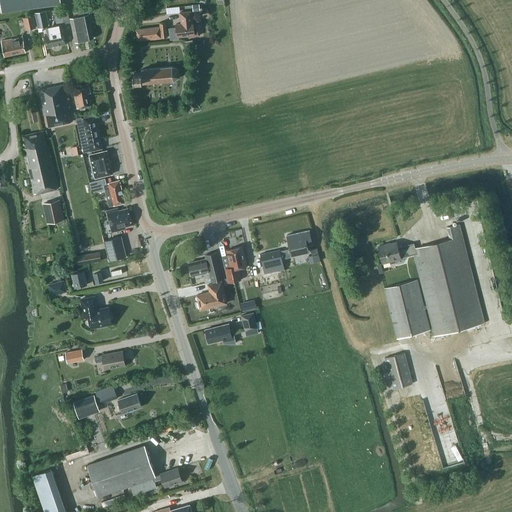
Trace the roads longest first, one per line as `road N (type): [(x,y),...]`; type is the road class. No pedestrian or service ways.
road 1 (tertiary): [(155,231),(511,159)]
road 2 (secondary): [(239,511),(154,263),(155,231)]
road 3 (secondary): [(155,231),(139,209),(107,52)]
road 4 (unclassified): [(15,154),(7,88),(13,71),(107,52)]
